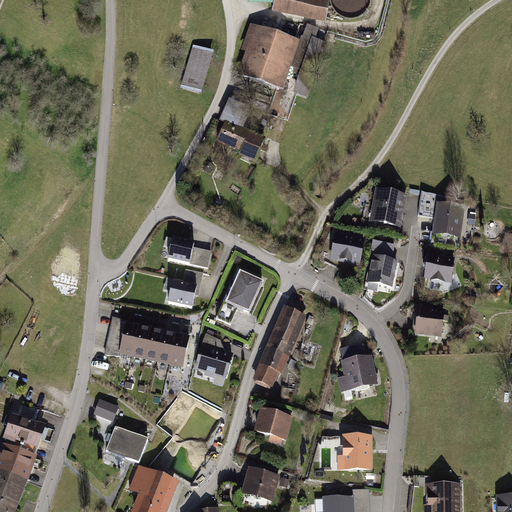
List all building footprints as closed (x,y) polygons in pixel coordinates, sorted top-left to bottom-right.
[(322,0),(266,0),(267,0),(320,12),(322,0)] [(368,0),(338,0),(337,5),(364,13),(368,0)] [(286,89),(301,41),(251,27),(237,74),(286,89)] [(212,50),(192,44),(180,87),(200,92),(212,50)] [(228,119),(216,142),(255,162),(266,139),(228,119)] [(405,197),(377,192),(371,222),(399,228),(405,197)] [(434,195),(422,193),(419,217),(426,217),(437,219),(439,204),(447,205),(448,197),(434,195)] [(437,219),(435,237),(461,240),(465,208),(447,205),(439,204),(437,219)] [(364,238),(334,232),(328,259),(358,266),(364,238)] [(169,259),(191,263),(195,243),(174,238),(169,259)] [(394,246),(374,243),(364,292),(391,297),(398,260),(391,258),(394,246)] [(429,256),(426,280),(452,283),(455,259),(429,256)] [(186,278),(203,280),(204,272),(188,270),(186,278)] [(263,281),(239,270),(225,301),(249,312),(263,281)] [(174,282),(170,302),(193,306),(197,286),(174,282)] [(445,309),(416,306),(413,334),(442,337),(445,309)] [(256,382),(274,390),(304,320),(286,312),(256,382)] [(128,328),(122,356),(181,369),(187,341),(128,328)] [(231,357),(204,349),(197,370),(225,378),(231,357)] [(373,352),(340,358),(344,376),(337,378),(340,392),(379,385),(373,352)] [(95,413),(115,421),(121,406),(102,397),(95,413)] [(292,416),(261,406),(253,429),(285,439),(292,416)] [(51,424),(23,415),(17,433),(44,443),(51,424)] [(192,477),(209,449),(187,435),(192,427),(178,418),(166,438),(180,446),(170,464),(192,477)] [(116,430),(107,453),(138,464),(147,441),(116,430)] [(372,433),(342,434),(343,469),(373,468),(372,433)] [(17,511),(38,459),(5,446),(0,458),(0,511),(17,511)] [(172,461),(176,449),(171,446),(166,459),(172,461)] [(277,480),(250,473),(245,494),(272,501),(277,480)] [(150,476),(135,511),(166,511),(177,486),(150,476)] [(458,511),(458,485),(427,486),(427,511),(458,511)] [(353,495),(323,496),(322,511),(370,511),(370,489),(353,489),(353,495)] [(511,511),(511,497),(498,498),(499,511),(511,511)]
